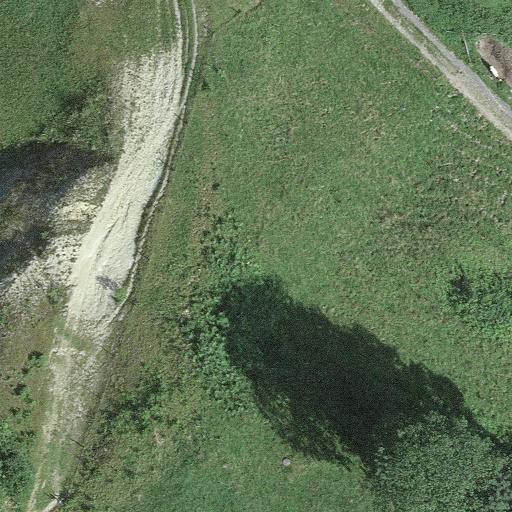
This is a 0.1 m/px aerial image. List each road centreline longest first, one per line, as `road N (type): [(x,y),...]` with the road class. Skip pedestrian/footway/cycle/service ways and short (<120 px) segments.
road 1 (track): [(38,511),(129,205),(158,0)]
road 2 (track): [(511,125),(387,0)]
